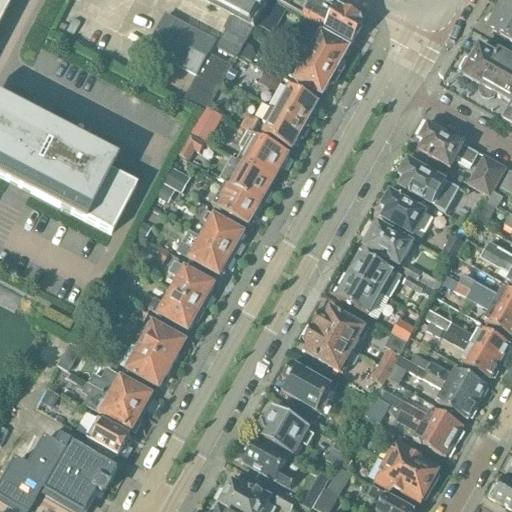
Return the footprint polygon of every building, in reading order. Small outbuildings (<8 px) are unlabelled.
[(0,0),(0,24),(12,0),(0,0)] [(187,0),(232,23),(216,52),(237,62),(252,33),(250,32),(258,14),(263,16),(265,12),(270,2),(271,0),(187,0)] [(319,0),(271,0),(270,2),(284,9),(351,47),(363,28),(361,22),(319,0)] [(511,0),(507,0),(502,8),(511,13),(511,0)] [(490,18),(488,22),(488,25),(491,29),(490,31),(511,43),(511,13),(502,8),(497,17),(493,17),(490,18)] [(166,17),(148,53),(198,78),(185,105),(200,112),(206,115),(232,68),(208,57),(216,42),(166,17)] [(314,31),(300,55),(309,60),(340,77),(345,68),(344,64),(342,63),(349,51),(322,36),(314,31)] [(466,62),(461,72),(464,76),(463,78),(480,87),(478,92),(479,95),(480,98),(483,101),(486,102),(489,102),(493,100),(496,97),(511,105),(511,107),(503,124),(511,128),(511,62),(500,55),(498,59),(479,49),(472,62),(466,62)] [(300,55),(287,77),(296,82),(295,83),(322,98),(329,86),(331,87),(335,86),(340,77),(309,60),(300,55)] [(278,114),(309,132),(314,123),(313,119),(312,118),(318,106),(291,91),(278,114)] [(0,101),(0,180),(84,224),(84,223),(110,236),(135,188),(110,175),(116,163),(0,101)] [(309,132),(278,114),(265,138),(292,153),(298,141),(300,142),(304,141),(309,132)] [(251,136),(259,122),(248,116),(240,130),(251,136)] [(424,145),(419,154),(450,172),(457,159),(472,168),(478,157),(463,148),(464,148),(428,127),(419,142),(424,145)] [(189,137),(177,157),(188,164),(195,153),(199,155),(204,146),(189,137)] [(243,167),(274,184),(282,170),(285,172),(291,161),(288,160),(289,157),(259,140),(243,167)] [(506,171),(484,159),(468,187),(489,199),(506,171)] [(404,180),(399,190),(430,208),(446,216),(460,192),(444,183),(413,165),(408,163),(399,178),(404,180)] [(243,167),(231,189),(264,208),(272,195),(269,193),(274,184),(243,167)] [(257,221),(264,208),(231,189),(218,211),(249,229),(254,219),(257,221)] [(390,195),(381,210),(386,212),(381,222),(412,239),(426,215),(390,195)] [(215,218),(202,240),(235,259),(242,247),(239,245),(245,235),(215,218)] [(371,239),(365,250),(399,269),(412,246),(378,227),(377,228),(375,228),(370,237),(371,239)] [(451,239),(441,257),(455,264),(464,247),(451,239)] [(235,259),(202,240),(190,262),(220,279),(225,270),(228,272),(235,259)] [(489,245),(485,253),(511,268),(511,258),(496,250),(489,245)] [(154,262),(164,268),(170,256),(161,250),(154,262)] [(511,268),(485,253),(481,260),(488,265),(511,278),(507,285),(511,288),(511,268)] [(352,267),(348,273),(349,277),(350,277),(349,278),(380,296),(388,301),(401,279),(362,256),(356,266),(355,266),(352,267)] [(171,293),(205,313),(213,299),(210,297),(215,287),(175,265),(169,276),(178,281),(171,293)] [(409,269),(404,277),(406,278),(425,289),(436,294),(441,285),(423,275),(423,276),(409,269)] [(342,291),(336,301),(367,318),(379,297),(380,296),(349,278),(348,280),(347,280),(344,281),(340,287),(341,291),(342,291)] [(406,278),(402,286),(421,297),(425,289),(406,278)] [(476,286),(472,294),(511,316),(511,293),(505,290),(499,299),(476,286)] [(197,326),(205,313),(171,293),(164,306),(155,301),(149,310),(152,312),(151,313),(189,334),(194,325),(197,326)] [(471,294),(467,302),(490,315),(485,324),(511,339),(511,316),(472,294),(471,294)] [(320,316),(312,331),(352,353),(358,341),(362,343),(368,333),(330,312),(326,320),(320,316)] [(345,365),(352,353),(320,316),(305,356),(343,377),(349,367),(345,365)] [(399,322),(391,336),(407,345),(415,331),(399,322)] [(152,324),(139,348),(173,368),(179,357),(178,353),(184,342),(152,324)] [(452,327),(448,334),(501,365),(504,358),(509,358),(511,352),(510,349),(510,347),(481,331),(475,340),(452,327)] [(448,334),(444,342),(467,355),(461,366),(491,382),(491,381),(496,381),(499,375),(497,371),(501,365),(448,334)] [(167,379),(173,368),(139,348),(125,372),(157,390),(163,380),(167,379)] [(387,352),(378,368),(391,376),(395,368),(400,359),(387,352)] [(116,374),(122,362),(108,354),(102,366),(116,374)] [(332,390),(292,367),(283,382),(289,385),(283,396),(321,418),(327,406),(324,404),(332,390)] [(425,374),(424,375),(478,404),(481,399),(484,401),(489,392),(486,390),(487,389),(455,370),(450,379),(429,367),(426,373),(425,374)] [(378,368),(371,381),(384,388),(391,376),(378,368)] [(94,377),(89,386),(142,416),(147,409),(150,411),(155,402),(152,400),(153,397),(120,379),(107,372),(102,382),(94,377)] [(424,375),(420,382),(442,394),(435,405),(467,423),(469,420),(472,422),(478,412),(475,410),(478,404),(424,375)] [(89,386),(83,396),(89,399),(84,407),(99,416),(132,434),(135,436),(141,425),(138,424),(142,416),(89,386)] [(376,403),(366,421),(380,428),(387,415),(390,410),(391,409),(377,401),(377,402),(376,403)] [(404,408),(400,414),(455,446),(457,441),(460,443),(464,435),(462,434),(464,430),(430,411),(426,418),(405,406),(404,408)] [(309,430),(274,411),(258,439),(292,459),(300,446),(308,450),(314,438),(307,434),(309,430)] [(396,422),(395,424),(416,436),(412,443),(446,462),(448,459),(450,460),(455,452),(452,451),(455,446),(400,414),(400,415),(396,422)] [(97,420),(86,441),(92,444),(119,459),(120,457),(123,459),(129,449),(126,447),(130,438),(104,424),(97,420)] [(385,431),(381,439),(391,444),(395,437),(385,431)] [(341,439),(333,452),(343,457),(350,444),(341,439)] [(118,472),(62,440),(58,448),(46,441),(29,470),(16,462),(0,490),(0,511),(87,511),(98,493),(104,496),(118,472)] [(290,459),(257,441),(243,466),(290,492),(296,481),(282,473),(290,459)] [(396,444),(386,463),(433,491),(440,478),(437,476),(440,472),(411,455),(412,453),(396,444)] [(386,463),(373,486),(389,495),(391,490),(420,507),(423,502),(425,503),(433,491),(386,463)] [(511,511),(511,483),(505,479),(492,502),(509,511),(511,511)] [(235,480),(219,507),(228,511),(264,511),(271,501),(235,480)] [(412,511),(372,489),(367,498),(380,506),(376,511),(412,511)] [(325,492),(314,511),(315,511),(330,511),(338,499),(325,492)] [(280,497),(274,507),(283,511),(292,511),(296,506),(280,497)]
